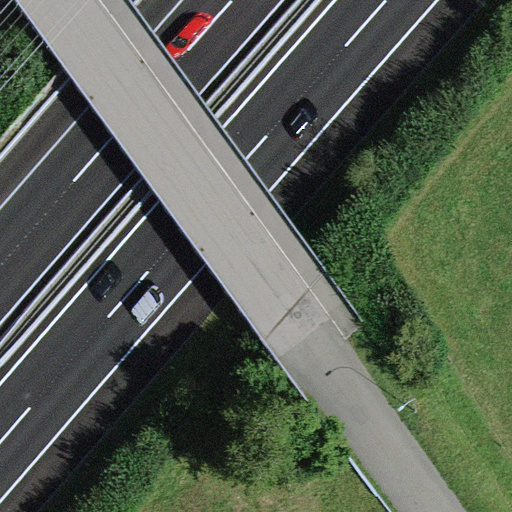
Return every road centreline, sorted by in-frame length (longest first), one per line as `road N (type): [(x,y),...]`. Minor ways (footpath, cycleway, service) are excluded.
road 1 (residential): [(62,0),(432,511)]
road 2 (motorway): [(0,443),(386,0)]
road 3 (motorway): [(232,0),(0,266)]
